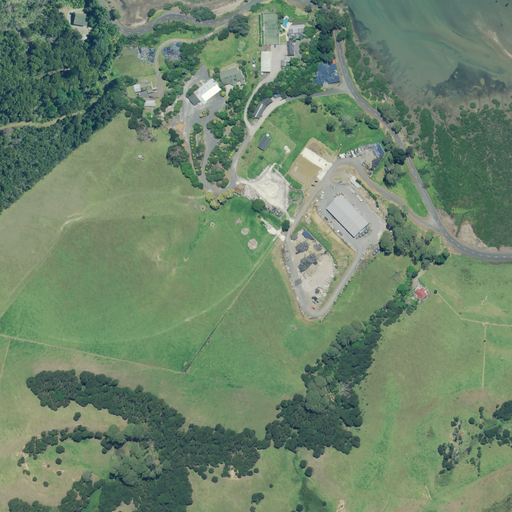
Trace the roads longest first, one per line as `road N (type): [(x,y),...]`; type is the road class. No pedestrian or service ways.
road 1 (unclassified): [(304,0),(331,14),(347,80),(399,141),(444,232),(474,253),(511,256)]
road 2 (unclassified): [(98,0),(124,29),(173,15),(217,20),(257,0)]
